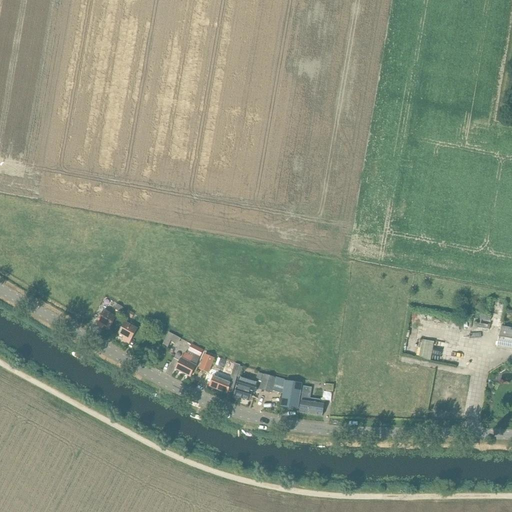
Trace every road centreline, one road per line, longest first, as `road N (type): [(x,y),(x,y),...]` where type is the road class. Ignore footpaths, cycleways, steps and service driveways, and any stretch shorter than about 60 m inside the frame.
road 1 (tertiary): [(511,435),(341,431),(263,419),(170,385),(0,288)]
road 2 (track): [(511,496),(294,495),(163,453),(0,361)]
